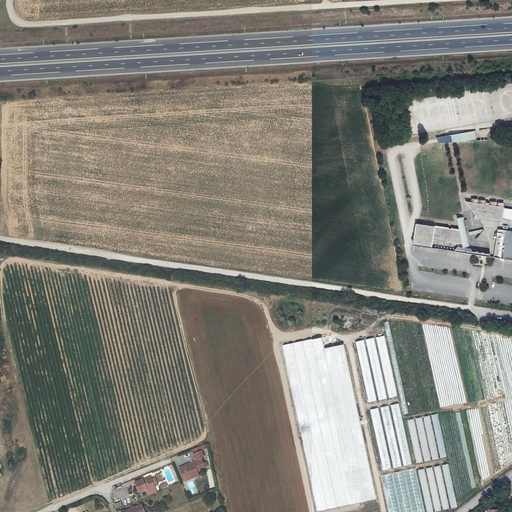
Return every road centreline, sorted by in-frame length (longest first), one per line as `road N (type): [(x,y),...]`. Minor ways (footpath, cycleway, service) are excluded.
road 1 (track): [(28,511),(203,437),(175,296),(186,285),(263,302),(313,511)]
road 2 (trunk): [(0,71),(511,39)]
road 3 (trunk): [(511,27),(0,58)]
road 4 (track): [(0,238),(400,298)]
road 5 (track): [(68,22),(414,0)]
road 6 (track): [(384,511),(347,338),(321,329),(275,337)]
road 7 (residential): [(167,461),(39,511)]
